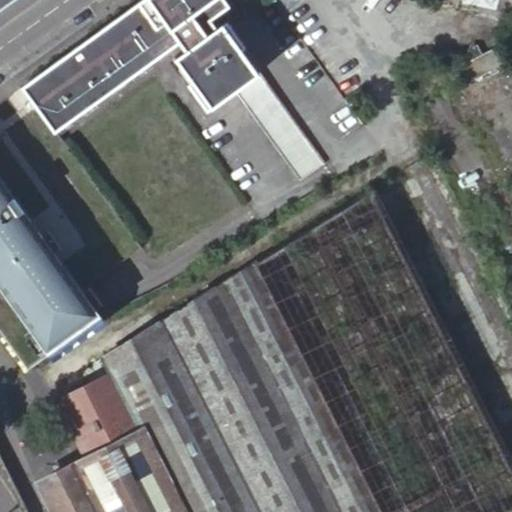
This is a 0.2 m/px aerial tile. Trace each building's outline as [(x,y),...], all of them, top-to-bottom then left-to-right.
[(0,0),(0,13),(18,0),(0,0)] [(215,30),(193,0),(147,0),(93,40),(91,37),(81,44),(85,49),(58,69),(26,91),(37,106),(38,108),(54,130),(56,132),(178,43),(185,52),(174,60),(205,104),(227,88),(231,92),(255,75),(221,26),(215,30)] [(320,166),(255,75),(231,92),(296,184),(320,166)] [(46,350),(49,354),(102,317),(95,307),(82,289),(54,250),(41,232),(0,174),(0,286),(33,331),(46,350)] [(511,454),(370,193),(256,262),(383,511),(492,511),(511,502),(511,454)] [(48,227),(41,232),(54,250),(61,245),(48,227)] [(183,306),(162,318),(264,511),(383,511),(256,262),(183,306)] [(89,284),(82,289),(95,307),(102,302),(89,284)] [(264,511),(162,318),(158,321),(161,326),(97,361),(103,376),(54,401),(82,459),(38,482),(53,511),(264,511)] [(46,350),(33,331),(25,337),(38,355),(46,350)]
